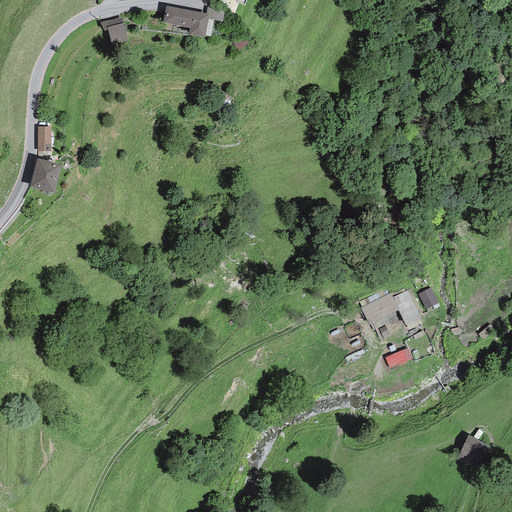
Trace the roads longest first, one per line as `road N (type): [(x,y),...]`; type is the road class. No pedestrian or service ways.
road 1 (track): [(88,511),(123,446),(206,372),(338,310)]
road 2 (secondary): [(180,0),(101,10),(57,37),(33,86),(27,170),(0,219)]
